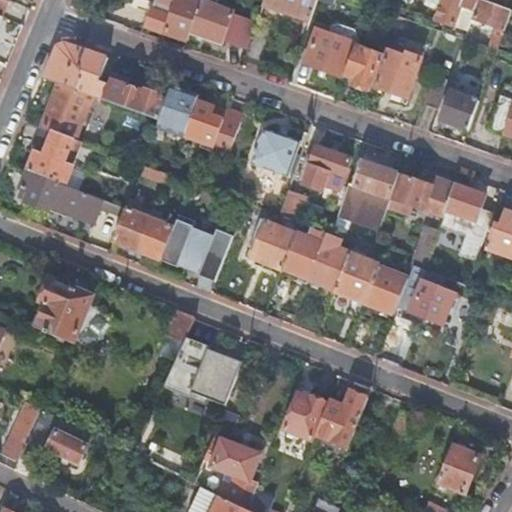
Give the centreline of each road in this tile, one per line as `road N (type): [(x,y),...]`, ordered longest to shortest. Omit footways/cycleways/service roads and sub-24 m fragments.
road 1 (residential): [(0,225),(511,429)]
road 2 (residential): [(45,16),(511,178)]
